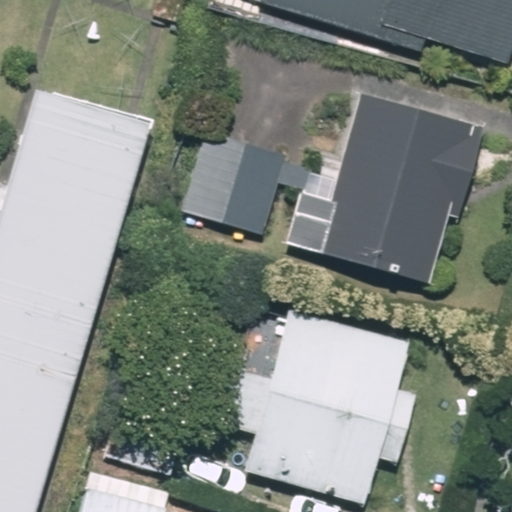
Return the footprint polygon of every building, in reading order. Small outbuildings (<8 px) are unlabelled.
[(511,0),(266,0),(264,10),(392,47),(397,30),(511,63),(511,0)] [(0,206),(0,511),(33,511),(150,118),(36,84),(0,206)] [(359,95),(334,186),(305,178),(286,246),(328,258),(429,285),(449,211),(461,214),(484,129),(359,95)] [(213,223),(265,234),(276,179),(300,184),(305,158),(229,142),(213,223)] [(289,309),(272,370),(240,361),(222,424),(254,433),(244,470),(365,504),(378,457),(399,463),(418,396),(397,390),(410,343),(289,309)] [(164,511),(170,493),(87,470),(75,511),(164,511)]
